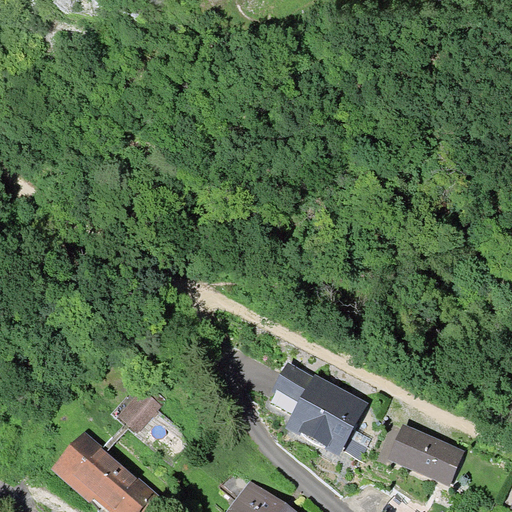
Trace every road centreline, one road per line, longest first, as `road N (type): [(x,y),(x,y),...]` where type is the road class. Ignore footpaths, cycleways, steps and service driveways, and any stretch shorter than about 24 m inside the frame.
road 1 (track): [(201,288),(479,273),(493,263),(490,245),(467,219),(389,152),(302,49),(302,10),(314,0)]
road 2 (track): [(201,288),(0,156)]
road 3 (residential): [(224,356),(263,433),(347,511)]
